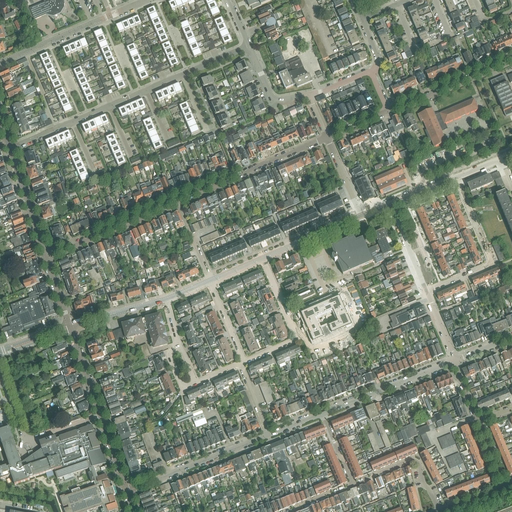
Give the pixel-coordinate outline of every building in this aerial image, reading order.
[(6,0),(5,0),(0,2),(0,3),(3,9),(0,10),(5,21),(16,16),(14,11),(12,12),(6,0)] [(30,9),(34,20),(39,18),(38,14),(44,12),(47,15),(54,16),(61,14),(64,7),(64,0),(63,0),(43,0),(45,3),(30,9)] [(246,0),(247,2),(249,7),(251,6),(252,10),(262,6),(261,5),(272,0),(271,0),(246,0)] [(338,0),(333,2),(331,3),(332,6),(335,5),(336,8),(337,10),(342,7),(341,6),(343,5),(341,0),(338,0)] [(488,8),(495,5),(492,0),(491,0),(486,2),(488,8)] [(174,1),(169,3),(172,10),(178,8),(174,1)] [(455,6),(452,1),(446,4),(448,9),(455,6)] [(218,8),(215,2),(208,5),(210,11),(218,8)] [(423,9),(425,8),(429,7),(428,4),(422,7),(419,8),(417,5),(408,9),(410,15),(417,12),(423,9)] [(455,6),(448,9),(451,15),(457,12),(460,11),(457,5),(457,6),(455,6)] [(495,5),(488,8),(490,14),(497,11),(495,5)] [(262,13),(257,15),(260,20),(272,15),(270,11),(272,10),(270,6),(260,10),(260,11),(261,10),(262,13)] [(149,16),(157,13),(154,7),(147,10),(149,16)] [(337,10),(334,11),(338,18),(347,14),(345,9),(343,9),(342,7),(337,10)] [(220,14),(218,8),(210,11),(213,17),(220,14)] [(457,12),(451,15),(453,21),(460,18),(463,16),(462,12),(461,10),(460,11),(457,12)] [(419,17),(417,12),(410,15),(413,20),(419,17)] [(149,16),(152,22),(159,18),(157,13),(149,16)] [(273,14),(272,15),(260,20),(262,25),(266,23),(267,25),(268,24),(269,25),(276,22),(273,14)] [(338,18),(340,24),(350,20),(347,14),(338,18)] [(142,23),(138,16),(133,18),(136,26),(142,23)] [(419,17),(413,20),(415,26),(422,23),(424,22),(422,19),(420,20),(419,17)] [(127,21),(131,28),(136,26),(133,18),(127,21)] [(152,22),(154,27),(161,24),(159,18),(152,22)] [(215,21),(217,27),(225,24),(222,18),(215,21)] [(462,23),(460,18),(453,21),(455,26),(462,23)] [(377,33),(384,30),(387,29),(385,23),(384,23),(382,19),(376,22),(377,26),(375,27),(377,33)] [(340,24),(342,30),(352,25),(350,20),(340,24)] [(131,28),(127,21),(122,23),(125,31),(131,28)] [(182,24),(180,25),(183,30),(190,27),(188,21),(183,23),(182,23),(182,24)] [(266,35),(276,30),(279,29),(276,22),(269,25),(269,26),(267,26),(268,27),(263,29),(266,35)] [(462,23),(455,26),(458,32),(460,31),(462,34),(463,34),(465,33),(468,32),(469,31),(465,22),(462,23)] [(125,31),(122,23),(116,26),(119,33),(125,31)] [(424,29),(422,23),(415,26),(417,31),(424,29)] [(154,27),(157,33),(164,29),(161,24),(154,27)] [(227,30),(225,24),(217,27),(220,33),(227,30)] [(342,30),(345,35),(355,31),(352,25),(342,30)] [(192,33),(190,27),(183,30),(185,36),(192,33)] [(426,28),(424,29),(417,31),(420,37),(429,33),(426,28)] [(157,33),(159,38),(166,35),(164,29),(157,33)] [(384,30),(377,33),(380,38),(386,36),(389,34),(387,29),(384,30)] [(97,39),(104,36),(101,30),(94,33),(97,39)] [(230,36),(227,30),(220,33),(222,39),(230,36)] [(276,30),(266,35),(268,40),(272,38),(273,39),(274,41),(279,39),(279,37),(281,36),(280,33),(279,33),(277,33),(276,30)] [(357,37),(355,31),(345,35),(347,41),(350,40),(357,37)] [(426,34),(420,37),(422,43),(429,40),(431,39),(430,36),(434,34),(433,34),(435,33),(434,31),(429,33),(426,34)] [(192,33),(185,36),(187,41),(195,38),(192,33)] [(168,40),(166,35),(159,38),(161,43),(168,40)] [(507,35),(502,37),(503,40),(506,47),(508,46),(509,47),(511,46),(511,45),(508,37),(507,35)] [(97,39),(99,44),(106,41),(104,36),(97,39)] [(230,36),(222,39),(225,45),(232,42),(230,36)] [(389,41),(386,36),(380,38),(382,44),(389,41)] [(359,42),(357,37),(350,40),(352,45),(359,42)] [(502,37),(496,39),(497,42),(501,50),(503,49),(504,49),(505,48),(506,48),(506,47),(503,40),(502,37)] [(197,44),(195,38),(187,41),(190,47),(197,44)] [(88,46),(85,39),(80,41),(83,49),(88,46)] [(83,49),(80,41),(74,44),(77,51),(83,49)] [(99,44),(101,50),(109,46),(106,41),(99,44)] [(389,41),(382,44),(385,50),(391,47),(393,46),(392,44),(391,43),(390,44),(389,41)] [(165,51),(172,48),(169,42),(162,45),(165,51)] [(482,42),(479,43),(479,44),(480,46),(481,49),(485,57),(490,54),(490,53),(493,52),(490,45),(489,44),(484,46),(482,42)] [(492,44),(490,45),(493,52),(495,51),(496,52),(498,51),(499,51),(500,51),(500,50),(501,50),(497,42),(492,44)] [(77,51),(74,44),(69,46),(72,53),(77,51)] [(128,47),(127,47),(129,53),(137,50),(134,44),(128,47)] [(200,49),(197,44),(190,47),(192,52),(200,49)] [(313,82),(311,79),(309,74),(307,75),(299,58),(286,63),(277,44),(275,45),(269,47),(269,48),(270,48),(272,54),(272,55),(273,54),(275,59),(274,59),(274,60),(275,59),(278,66),(277,67),(279,66),(281,71),(278,72),(279,75),(280,75),(286,89),(296,85),(297,89),(313,82)] [(474,55),(473,55),(476,61),(477,60),(478,59),(484,57),(480,49),(481,49),(480,46),(479,44),(475,45),(478,50),(475,51),(476,54),(474,55)] [(391,47),(385,50),(387,55),(396,51),(397,51),(395,45),(393,46),(391,47)] [(66,56),(72,53),(69,46),(63,48),(66,56)] [(111,52),(109,46),(101,50),(104,55),(111,52)] [(167,57),(174,54),(172,48),(165,51),(167,57)] [(200,49),(192,52),(195,58),(202,55),(200,49)] [(129,53),(132,58),(139,55),(137,50),(129,53)] [(398,57),(396,51),(387,55),(389,61),(392,60),(393,63),(399,60),(398,57)] [(104,55),(106,61),(113,57),(111,52),(104,55)] [(359,52),(357,53),(358,55),(361,62),(367,60),(366,57),(367,56),(366,52),(364,52),(360,54),(359,52)] [(47,53),(40,56),(43,62),(50,59),(49,57),(47,53)] [(469,53),(464,55),(467,64),(473,62),(469,53)] [(169,62),(177,59),(174,54),(167,57),(169,62)] [(139,55),(132,58),(134,64),(141,61),(139,55)] [(358,55),(352,57),(356,64),(361,62),(358,55)] [(455,56),(452,56),(453,58),(454,60),(457,68),(459,67),(459,68),(464,66),(462,62),(461,61),(460,57),(459,55),(455,57),(455,56)] [(348,56),(346,57),(347,60),(350,67),(356,64),(352,57),(349,59),(348,56)] [(108,66),(116,63),(113,57),(106,61),(108,66)] [(346,57),(340,60),(341,62),(344,69),(350,67),(347,60),(346,57)] [(1,72),(0,72),(0,76),(0,77),(1,77),(2,78),(10,74),(9,72),(12,71),(19,68),(19,66),(23,64),(25,67),(28,66),(30,65),(27,58),(17,63),(18,65),(8,69),(3,71),(1,73),(1,72)] [(453,58),(448,60),(449,62),(452,71),(455,70),(455,69),(456,69),(457,68),(454,60),(453,58)] [(50,59),(43,62),(45,67),(52,64),(51,61),(50,59)] [(177,59),(169,62),(172,68),(179,64),(177,59)] [(340,60),(335,62),(336,64),(339,72),(344,69),(341,62),(340,60)] [(134,64),(137,69),(144,66),(141,61),(134,64)] [(335,62),(329,64),(330,67),(333,74),(339,72),(336,64),(335,62)] [(443,65),(446,73),(447,73),(449,72),(450,72),(452,71),(449,62),(443,65)] [(238,75),(248,71),(247,69),(249,69),(248,68),(246,64),(245,64),(245,63),(240,65),(240,64),(236,65),(237,66),(235,67),(238,75)] [(52,64),(45,67),(47,73),(55,70),(54,68),(52,64)] [(112,74),(119,71),(117,65),(109,68),(112,74)] [(442,65),(437,67),(441,76),(443,75),(444,74),(446,73),(443,65),(442,65)] [(146,72),(144,66),(137,69),(139,75),(146,72)] [(74,71),(76,76),(83,73),(81,67),(74,71)] [(437,67),(432,70),(435,78),(437,77),(438,77),(441,76),(437,67)] [(420,69),(415,71),(415,72),(413,73),(416,79),(418,78),(421,84),(422,84),(425,83),(425,82),(426,82),(422,73),(422,72),(420,69)] [(55,70),(47,73),(50,78),(57,75),(55,72),(55,70)] [(432,70),(426,72),(427,76),(427,77),(428,77),(429,80),(434,79),(433,78),(435,78),(432,70)] [(114,79),(121,76),(119,71),(112,74),(114,79)] [(241,82),(252,78),(250,73),(249,73),(248,71),(238,75),(241,82)] [(83,73),(76,76),(77,78),(79,82),(86,78),(85,75),(86,75),(85,72),(83,73)] [(141,81),(149,77),(146,72),(139,75),(141,81)] [(16,75),(14,76),(12,73),(10,74),(2,78),(1,79),(2,81),(3,81),(4,83),(17,77),(16,75)] [(57,75),(50,78),(52,84),(59,81),(59,78),(57,75)] [(511,113),(511,93),(504,75),(490,81),(506,116),(511,113)] [(116,85),(124,82),(121,76),(114,79),(116,85)] [(205,87),(206,89),(216,85),(212,76),(210,77),(210,76),(206,78),(207,79),(202,81),(203,82),(202,82),(204,88),(205,87)] [(412,88),(409,80),(407,76),(402,79),(403,82),(403,83),(406,90),(407,90),(408,90),(410,90),(410,89),(412,88)] [(20,77),(14,80),(14,81),(6,84),(7,86),(5,87),(5,88),(5,90),(6,90),(7,91),(18,85),(17,83),(18,83),(19,83),(19,82),(20,82),(20,81),(21,81),(21,80),(21,79),(21,78),(20,77)] [(414,77),(409,80),(412,88),(413,88),(414,88),(415,87),(418,85),(414,77)] [(36,81),(35,78),(23,84),(24,86),(25,86),(36,81)] [(86,78),(79,82),(81,87),(88,84),(86,78)] [(253,83),(254,82),(252,78),(241,82),(244,89),(254,85),(253,83)] [(400,79),(395,81),(397,85),(400,93),(403,92),(405,92),(405,91),(406,90),(403,83),(402,83),(400,79)] [(397,85),(394,87),(391,80),(388,81),(384,83),(387,90),(391,88),(392,90),(394,96),(397,94),(398,95),(399,94),(400,93),(397,85)] [(59,81),(52,84),(55,89),(62,86),(60,83),(59,81)] [(124,82),(116,85),(119,90),(126,87),(124,82)] [(81,87),(83,93),(91,89),(88,84),(81,87)] [(173,86),(177,94),(182,92),(181,88),(181,87),(179,84),(173,86)] [(22,85),(21,86),(7,92),(10,98),(22,93),(24,97),(36,91),(34,87),(25,91),(22,85)] [(216,85),(206,89),(207,91),(205,92),(207,96),(219,92),(216,85)] [(247,96),(258,91),(256,87),(255,87),(254,85),(244,89),(247,96)] [(171,97),(177,94),(173,86),(167,89),(171,97)] [(58,97),(65,93),(63,88),(56,91),(58,97)] [(83,93),(86,98),(93,95),(91,89),(83,93)] [(161,91),(165,99),(166,101),(168,100),(167,98),(171,97),(167,89),(161,91)] [(159,102),(165,99),(161,91),(155,94),(159,102)] [(250,103),(260,99),(259,97),(260,96),(258,91),(247,96),(250,103)] [(211,101),(211,103),(222,99),(219,92),(207,96),(210,101),(211,101)] [(371,98),(368,92),(361,95),(362,95),(367,107),(368,108),(372,107),(371,106),(373,105),(372,101),(371,98)] [(58,97),(60,102),(68,99),(65,93),(58,97)] [(34,94),(25,98),(26,102),(30,101),(34,99),(33,97),(35,96),(34,94)] [(96,100),(93,95),(86,98),(88,104),(96,100)] [(361,111),(366,109),(365,108),(367,108),(367,109),(368,108),(367,107),(362,95),(356,98),(361,110),(361,111)] [(355,114),(356,114),(357,113),(359,112),(360,112),(359,111),(361,110),(361,111),(361,110),(356,98),(349,100),(355,113),(355,114)] [(70,104),(69,103),(68,99),(60,102),(62,106),(60,106),(61,108),(63,107),(70,104)] [(137,102),(140,110),(146,107),(144,104),(145,104),(144,103),(142,99),(137,102)] [(222,99),(211,103),(212,105),(211,105),(213,110),(224,106),(222,99)] [(253,110),(264,105),(262,100),(261,101),(260,99),(250,103),(253,110)] [(423,121),(427,130),(425,131),(430,142),(432,141),(434,147),(446,142),(441,131),(447,129),(445,124),(479,109),(474,99),(445,111),(439,113),(440,114),(436,115),(433,110),(432,110),(432,109),(430,109),(420,114),(418,115),(421,122),(423,121)] [(353,114),(354,113),(355,113),(349,100),(343,103),(349,116),(349,115),(350,115),(351,115),(353,114)] [(14,108),(13,110),(13,112),(15,112),(24,109),(23,106),(24,105),(24,106),(27,105),(28,107),(32,106),(31,103),(27,104),(26,102),(13,106),(14,108)] [(131,104),(134,112),(140,110),(137,102),(131,104)] [(180,106),(182,111),(189,108),(187,103),(180,106)] [(348,116),(349,116),(343,103),(337,106),(342,118),(343,118),(343,119),(347,118),(347,116),(348,116)] [(66,114),(73,110),(70,104),(63,107),(66,114)] [(128,115),(134,112),(131,104),(125,107),(128,115)] [(264,105),(253,110),(256,117),(266,113),(265,111),(266,110),(264,105)] [(216,115),(217,117),(227,112),(224,106),(213,110),(215,115),(216,115)] [(342,118),(337,106),(331,108),(336,121),(342,118)] [(17,118),(29,114),(30,114),(31,113),(31,112),(32,112),(31,110),(30,110),(30,107),(24,109),(15,112),(15,114),(15,116),(15,117),(17,118)] [(122,118),(128,115),(125,107),(119,110),(122,118)] [(184,117),(192,114),(189,108),(182,111),(184,117)] [(328,113),(325,114),(329,124),(334,122),(329,109),(327,109),(326,110),(328,113)] [(227,112),(217,117),(218,119),(217,119),(219,124),(230,119),(227,112)] [(17,118),(17,120),(17,121),(17,123),(18,124),(19,124),(27,121),(26,117),(30,116),(30,114),(29,114),(17,118)] [(184,117),(187,123),(195,120),(192,114),(184,117)] [(414,132),(419,130),(412,114),(411,114),(408,115),(408,116),(404,117),(406,120),(404,121),(407,129),(412,127),(414,132)] [(100,118),(103,126),(109,123),(108,119),(107,119),(106,115),(100,118)] [(391,125),(388,126),(391,134),(395,133),(404,129),(402,124),(398,115),(397,116),(396,115),(395,116),(394,117),(392,118),(393,121),(390,122),(391,125)] [(97,128),(103,126),(100,118),(94,120),(97,128)] [(144,125),(145,128),(153,124),(151,118),(134,125),(136,129),(142,126),(144,125)] [(27,121),(19,124),(19,126),(18,127),(19,129),(20,130),(29,126),(28,123),(32,122),(31,119),(27,121)] [(233,127),(233,126),(230,119),(219,124),(221,129),(222,128),(223,131),(233,127)] [(88,123),(91,131),(97,128),(94,120),(88,123)] [(197,126),(195,120),(187,123),(189,129),(197,126)] [(313,130),(312,127),(310,124),(306,125),(305,122),(302,124),(305,130),(306,130),(309,136),(315,134),(313,131),(314,131),(314,130),(313,130)] [(38,127),(40,130),(42,129),(40,123),(29,126),(20,130),(21,131),(20,133),(21,135),(22,135),(31,132),(30,130),(38,127)] [(91,131),(88,123),(82,125),(85,133),(91,131)] [(384,123),(379,125),(382,133),(386,132),(388,138),(391,137),(384,123)] [(145,128),(148,133),(156,130),(153,124),(145,128)] [(299,125),(297,126),(297,127),(302,139),(307,137),(304,131),(305,130),(302,124),(299,125)] [(382,133),(379,125),(377,126),(376,126),(375,126),(374,127),(374,128),(378,137),(378,138),(381,136),(383,141),(385,140),(382,133)] [(200,131),(197,126),(189,129),(192,135),(196,133),(200,131)] [(289,129),(290,131),(294,139),(295,139),(296,139),(297,138),(299,137),(295,127),(289,129)] [(376,142),(375,138),(378,137),(374,128),(369,130),(369,131),(371,134),(372,137),(371,138),(374,143),(376,142)] [(158,136),(156,130),(148,133),(150,139),(158,136)] [(66,142),(72,139),(71,135),(69,131),(63,134),(66,142)] [(292,140),(294,139),(290,131),(285,134),(288,142),(289,141),(290,141),(291,141),(292,140)] [(364,144),(365,146),(372,143),(369,135),(368,131),(367,131),(365,132),(363,133),(361,133),(361,134),(360,134),(364,144)] [(278,133),(273,135),(274,138),(277,146),(279,146),(281,145),(283,144),(280,136),(278,133)] [(63,134),(57,136),(61,144),(66,142),(63,134)] [(109,143),(116,140),(114,134),(106,138),(109,143)] [(285,134),(280,136),(283,144),(284,143),(284,144),(286,143),(286,142),(288,142),(285,134)] [(356,141),(357,140),(358,145),(362,143),(365,151),(367,151),(365,146),(364,144),(360,134),(358,135),(356,136),(354,137),(356,141)] [(60,144),(57,136),(51,139),(55,147),(60,144)] [(150,139),(153,145),(161,141),(158,136),(150,139)] [(231,139),(230,136),(223,139),(225,145),(228,143),(227,141),(231,139)] [(269,137),(267,138),(268,141),(272,149),(273,148),(274,148),(276,148),(276,147),(277,146),(274,138),(270,140),(269,137)] [(353,147),(358,145),(357,140),(356,141),(354,137),(353,137),(352,138),(351,138),(349,139),(353,147)] [(51,139),(45,141),(49,149),(55,147),(51,139)] [(268,141),(265,142),(264,139),(261,140),(262,141),(266,151),(268,150),(269,150),(271,150),(271,149),(268,141)] [(109,143),(106,145),(107,147),(110,146),(111,149),(119,146),(116,140),(109,143)] [(163,147),(161,141),(153,145),(155,151),(159,149),(160,149),(163,147)] [(259,145),(255,146),(258,154),(260,153),(261,153),(263,152),(264,153),(265,152),(266,151),(262,141),(258,142),(259,145)] [(348,142),(345,144),(343,141),(338,144),(342,153),(346,151),(347,152),(348,152),(350,151),(350,150),(351,149),(350,148),(348,142)] [(249,149),(246,151),(249,157),(250,159),(255,157),(253,152),(256,150),(256,148),(253,143),(247,146),(249,149)] [(113,155),(121,151),(119,146),(111,149),(113,155)] [(162,155),(160,156),(162,160),(170,157),(180,153),(178,149),(178,148),(170,151),(169,152),(168,152),(163,154),(162,155)] [(243,148),(237,151),(237,153),(239,156),(241,162),(247,159),(247,158),(245,153),(244,152),(244,151),(243,150),(243,148)] [(232,150),(233,152),(231,153),(232,156),(235,163),(235,164),(238,162),(240,161),(235,149),(232,150)] [(72,160),(80,156),(77,150),(70,154),(72,160)] [(25,154),(25,155),(25,157),(26,157),(28,164),(29,164),(30,167),(41,163),(38,156),(36,157),(34,151),(25,154)] [(121,151),(113,155),(116,160),(124,157),(121,151)] [(318,162),(320,161),(321,163),(323,162),(324,163),(327,162),(328,164),(331,163),(328,157),(325,158),(324,159),(320,151),(314,154),(315,157),(313,158),(316,165),(318,164),(318,162)] [(218,154),(215,155),(216,156),(216,157),(221,169),(226,167),(222,159),(225,158),(222,152),(218,154)] [(312,166),(316,165),(313,158),(310,159),(309,157),(309,156),(308,155),(305,156),(305,157),(302,158),(306,168),(309,167),(308,165),(311,164),(312,166)] [(75,165),(82,162),(80,156),(72,160),(75,165)] [(216,156),(211,158),(212,160),(214,165),(216,171),(221,169),(216,157),(216,156)] [(124,157),(116,160),(118,166),(122,165),(123,165),(123,164),(126,163),(124,157)] [(210,162),(208,163),(208,165),(211,173),(216,171),(214,165),(212,160),(211,158),(211,157),(208,158),(209,161),(210,162)] [(302,168),(304,172),(306,171),(301,158),(300,158),(300,159),(299,159),(298,159),(296,160),(296,161),(295,161),(298,169),(302,168)] [(206,175),(201,163),(200,160),(196,162),(201,176),(206,175)] [(201,176),(196,162),(195,161),(191,163),(197,178),(198,179),(200,178),(200,177),(201,176)] [(210,173),(206,163),(205,161),(201,163),(206,175),(210,173)] [(293,173),(295,176),(296,177),(298,176),(295,171),(298,169),(295,161),(294,161),(292,162),(292,163),(290,163),(289,163),(293,172),(293,173)] [(77,171),(85,167),(82,162),(75,165),(77,171)] [(191,168),(188,169),(192,180),(197,178),(191,163),(189,164),(190,166),(191,166),(191,168)] [(288,174),(293,172),(289,163),(289,164),(287,164),(285,165),(285,166),(284,166),(288,174)] [(28,175),(42,170),(41,168),(38,169),(37,166),(26,169),(27,170),(26,170),(27,172),(28,175)] [(278,168),(282,177),(284,183),(287,181),(284,175),(288,174),(284,166),(283,166),(282,166),(280,167),(280,168),(279,168),(278,168)] [(80,177),(87,173),(85,167),(77,171),(80,177)] [(361,167),(351,171),(355,179),(365,175),(361,167)] [(382,194),(392,190),(407,183),(405,177),(404,177),(403,174),(400,168),(375,179),(378,185),(379,188),(382,194)] [(276,186),(279,184),(282,183),(276,169),(270,172),(276,186)] [(42,170),(28,175),(29,177),(29,178),(29,179),(30,180),(38,177),(38,178),(42,177),(41,173),(42,172),(42,170)] [(180,173),(177,174),(182,188),(184,187),(187,186),(187,184),(191,182),(188,174),(184,176),(183,174),(182,172),(180,173)] [(273,187),(271,182),(273,182),(269,172),(265,174),(271,188),(273,187)] [(494,181),(495,180),(501,177),(499,172),(491,175),(494,181)] [(87,173),(80,177),(82,182),(86,180),(86,181),(87,180),(86,180),(90,179),(87,173)] [(161,180),(165,191),(166,191),(166,192),(169,191),(168,190),(171,189),(170,187),(165,173),(162,174),(164,179),(161,180)] [(173,180),(169,182),(171,189),(176,187),(177,190),(180,188),(181,188),(182,188),(177,174),(172,176),(173,180)] [(261,176),(267,190),(271,188),(265,174),(261,176)] [(0,184),(10,181),(9,179),(9,178),(8,176),(8,175),(0,178),(0,184)] [(493,183),(490,176),(490,175),(473,182),(476,190),(493,183)] [(158,176),(154,178),(154,181),(160,194),(164,192),(160,181),(159,178),(158,176)] [(262,192),(263,191),(267,190),(261,176),(256,177),(262,192)] [(33,184),(32,185),(33,189),(47,183),(45,177),(33,182),(33,184)] [(255,192),(260,190),(261,193),(263,193),(263,191),(262,192),(256,177),(252,179),(253,181),(251,182),(250,182),(255,192)] [(355,182),(355,183),(356,183),(357,185),(357,186),(358,189),(368,185),(365,178),(355,182)] [(250,182),(251,182),(250,180),(245,182),(249,193),(252,192),(254,196),(257,195),(255,192),(250,182)] [(10,181),(0,184),(0,190),(2,190),(11,187),(11,186),(12,185),(11,183),(10,183),(10,181)] [(153,186),(151,187),(155,196),(160,194),(154,181),(152,182),(153,186)] [(150,182),(145,184),(146,186),(150,198),(155,196),(151,187),(150,182)] [(468,185),(471,192),(473,197),(474,196),(478,195),(476,190),(473,182),(468,185)] [(47,183),(33,189),(35,194),(48,189),(49,189),(48,185),(47,183)] [(241,199),(242,199),(246,197),(243,191),(246,190),(244,183),(240,184),(240,185),(239,186),(239,185),(238,185),(239,186),(237,187),(241,199)] [(139,192),(132,195),(133,196),(136,204),(145,200),(142,191),(141,188),(141,186),(140,186),(139,184),(137,185),(139,192)] [(145,184),(140,186),(141,186),(141,188),(142,191),(146,199),(150,198),(146,186),(145,184)] [(360,193),(361,196),(371,192),(368,185),(358,189),(358,190),(359,189),(360,192),(360,193)] [(344,186),(337,189),(345,208),(352,205),(344,186)] [(12,187),(0,191),(0,199),(2,199),(15,194),(12,187)] [(237,202),(242,200),(242,199),(241,199),(237,187),(236,187),(234,188),(233,187),(232,188),(232,189),(235,196),(237,202)] [(48,189),(35,194),(37,200),(51,194),(49,189),(48,189)] [(229,201),(231,200),(231,198),(234,197),(231,189),(230,189),(229,189),(228,189),(228,190),(225,191),(229,199),(228,200),(229,201)] [(496,195),(500,204),(503,211),(511,207),(509,201),(510,200),(511,200),(510,196),(510,197),(508,197),(505,191),(496,195)] [(117,192),(114,193),(117,201),(119,200),(120,201),(124,212),(129,210),(124,197),(123,195),(119,196),(117,192)] [(219,194),(222,202),(223,204),(226,203),(228,209),(231,208),(229,204),(228,202),(224,192),(222,193),(221,193),(219,193),(219,194)] [(374,199),(371,192),(361,196),(362,196),(363,199),(362,199),(364,203),(374,199)] [(51,194),(37,200),(39,206),(52,201),(53,200),(51,194)] [(0,200),(0,203),(1,203),(3,206),(4,206),(17,201),(15,195),(0,200)] [(128,195),(124,197),(129,210),(133,208),(129,198),(128,196),(128,195)] [(211,197),(216,209),(216,208),(219,206),(222,211),(224,210),(221,203),(220,202),(217,195),(214,196),(214,195),(212,196),(212,197),(211,197)] [(339,208),(343,206),(339,196),(332,199),(336,210),(336,209),(339,208)] [(446,203),(444,204),(444,205),(445,205),(445,206),(447,205),(449,204),(456,201),(454,196),(447,198),(448,201),(446,202),(446,203)] [(213,210),(216,209),(211,197),(211,198),(210,197),(208,198),(208,199),(206,200),(209,207),(209,208),(211,213),(214,212),(213,210)] [(293,197),(291,198),(292,200),(293,203),(294,205),(300,202),(298,197),(294,198),(293,197)] [(108,198),(106,199),(109,207),(107,208),(107,209),(108,211),(111,218),(111,219),(112,219),(115,218),(114,217),(115,217),(114,217),(116,216),(109,201),(109,200),(108,198)] [(112,199),(109,201),(116,216),(118,216),(121,215),(121,214),(118,206),(115,208),(115,207),(114,205),(112,199)] [(330,212),(329,212),(332,210),(333,211),(336,210),(332,199),(325,202),(329,212),(330,212)] [(205,212),(206,212),(209,210),(205,200),(204,200),(202,201),(199,203),(203,210),(205,212)] [(44,208),(42,209),(44,215),(42,215),(43,216),(42,217),(43,219),(44,219),(44,220),(54,216),(51,210),(52,210),(51,206),(54,205),(55,204),(54,201),(49,203),(43,205),(44,208)] [(451,206),(448,207),(449,210),(452,209),(458,206),(456,201),(449,204),(451,206)] [(10,205),(7,206),(10,215),(20,210),(17,202),(10,205)] [(325,202),(318,205),(322,216),(323,215),(326,213),(326,214),(329,212),(325,202)] [(195,205),(198,212),(201,211),(202,214),(204,213),(203,210),(199,203),(198,203),(197,203),(195,204),(195,205)] [(191,215),(193,214),(196,213),(199,220),(201,219),(198,212),(195,205),(193,205),(192,205),(191,206),(190,207),(191,209),(189,210),(188,211),(188,212),(189,213),(189,214),(190,214),(190,215),(191,215)] [(451,213),(448,214),(449,216),(449,215),(450,217),(452,216),(452,215),(454,214),(460,212),(459,209),(460,209),(459,206),(458,207),(458,206),(452,209),(453,211),(451,212),(451,213)] [(105,207),(96,211),(96,212),(101,223),(110,219),(107,211),(105,207)] [(423,208),(417,211),(419,216),(425,214),(428,213),(430,212),(429,211),(430,211),(429,210),(427,211),(426,207),(423,208)] [(503,211),(506,220),(509,226),(511,225),(511,208),(511,207),(503,211)] [(311,212),(314,220),(319,218),(316,210),(311,212)] [(8,221),(6,222),(6,223),(23,217),(22,215),(22,214),(22,212),(21,212),(21,211),(9,216),(10,219),(8,220),(8,221)] [(185,226),(179,211),(174,213),(171,215),(174,222),(177,229),(185,226)] [(89,216),(87,216),(89,219),(92,227),(93,227),(94,226),(97,225),(96,225),(91,213),(91,212),(88,213),(89,216)] [(93,212),(91,213),(96,225),(97,225),(98,225),(99,225),(100,224),(101,223),(96,212),(94,213),(93,212)] [(306,214),(309,222),(314,220),(311,212),(306,214)] [(454,214),(452,215),(454,220),(456,219),(462,217),(460,212),(454,214)] [(171,215),(170,214),(166,216),(172,231),(174,230),(171,223),(174,222),(171,215)] [(301,216),(304,224),(309,222),(306,214),(301,216)] [(165,232),(166,231),(167,231),(166,228),(169,226),(165,216),(159,219),(165,232)] [(299,226),(304,224),(301,216),(296,218),(299,226)] [(6,223),(4,224),(5,226),(14,223),(15,226),(25,222),(25,221),(24,219),(23,217),(6,223)] [(84,217),(82,218),(87,229),(89,229),(88,228),(91,227),(88,220),(87,217),(84,218),(84,217)] [(455,224),(452,225),(453,226),(454,226),(454,227),(456,226),(458,225),(465,222),(462,217),(456,219),(454,220),(455,224)] [(291,220),(294,229),(299,226),(296,218),(291,220)] [(71,222),(68,223),(70,227),(74,235),(76,234),(77,234),(78,233),(73,220),(72,220),(70,221),(71,222)] [(75,220),(73,220),(78,233),(80,233),(80,232),(82,231),(79,223),(77,224),(75,220)] [(155,233),(157,237),(164,233),(158,220),(156,221),(151,222),(156,232),(155,233)] [(286,223),(289,231),(294,229),(291,220),(286,223)] [(458,225),(456,226),(458,231),(461,230),(467,227),(465,222),(458,225)] [(284,233),(289,231),(286,223),(281,225),(284,233)] [(27,228),(25,224),(14,228),(15,231),(9,233),(10,235),(27,228)] [(144,226),(148,236),(153,234),(149,224),(144,226)] [(55,228),(51,229),(54,238),(57,237),(58,240),(63,238),(62,235),(63,235),(60,229),(60,226),(55,228)] [(147,237),(143,227),(142,226),(140,227),(140,228),(138,229),(142,239),(144,244),(146,247),(148,246),(145,238),(147,237)] [(277,226),(272,228),(276,237),(281,234),(277,226)] [(27,228),(10,235),(12,239),(15,238),(17,237),(21,236),(28,233),(27,228)] [(271,239),(276,237),(272,228),(267,231),(271,239)] [(380,230),(375,232),(377,236),(375,237),(378,243),(379,242),(384,240),(386,239),(388,238),(386,233),(384,228),(380,230)] [(432,229),(425,232),(428,237),(434,235),(436,234),(437,234),(439,233),(438,232),(439,232),(438,231),(436,232),(435,228),(432,229)] [(141,239),(137,229),(134,230),(133,230),(133,231),(132,231),(136,240),(138,239),(141,245),(144,244),(142,239),(141,239)] [(462,233),(460,234),(461,237),(463,236),(464,238),(470,236),(471,235),(471,234),(471,232),(470,232),(469,232),(468,230),(462,233)] [(262,233),(266,241),(271,239),(267,231),(262,233)] [(133,247),(131,248),(130,248),(135,259),(136,262),(144,259),(131,232),(122,236),(126,246),(130,245),(129,243),(131,243),(133,247)] [(12,239),(10,240),(12,244),(13,243),(15,248),(24,245),(31,242),(28,233),(21,236),(17,237),(15,238),(12,239)] [(261,243),(266,241),(262,233),(257,235),(261,243)] [(434,235),(428,237),(430,243),(436,240),(439,239),(437,234),(436,234),(434,235)] [(257,235),(252,237),(256,245),(261,243),(257,235)] [(121,236),(117,238),(124,254),(126,253),(123,246),(125,245),(121,236)] [(353,236),(331,246),(332,248),(334,254),(332,255),(333,257),(334,259),(335,262),(337,261),(338,263),(339,266),(343,275),(348,273),(350,272),(359,268),(360,267),(361,267),(373,262),(373,261),(370,254),(368,249),(367,248),(367,247),(363,238),(356,240),(353,236)] [(251,247),(256,245),(252,237),(247,239),(251,247)] [(124,254),(117,238),(113,240),(117,249),(118,248),(122,257),(125,256),(124,254)] [(374,247),(368,249),(370,254),(373,261),(375,260),(378,259),(377,257),(375,252),(377,251),(381,250),(383,255),(391,252),(386,239),(384,240),(379,242),(378,243),(379,245),(377,245),(375,246),(374,247)] [(107,241),(114,257),(116,256),(113,249),(115,248),(112,240),(107,241)] [(114,257),(107,241),(106,242),(105,242),(104,242),(103,243),(107,252),(109,251),(113,260),(115,259),(114,257)] [(239,243),(242,251),(248,249),(244,241),(239,243)] [(466,244),(464,245),(466,249),(466,250),(468,249),(475,246),(475,245),(474,243),(473,243),(473,241),(466,244)] [(159,245),(161,250),(168,248),(165,242),(159,245)] [(438,243),(431,246),(432,248),(432,249),(432,251),(433,250),(433,251),(440,248),(442,247),(441,245),(442,245),(440,242),(438,243)] [(18,249),(14,250),(15,253),(19,252),(20,252),(33,247),(32,244),(32,243),(21,247),(19,248),(19,249),(18,250),(18,249)] [(97,246),(100,253),(103,252),(107,260),(109,259),(102,243),(97,246)] [(242,251),(239,243),(234,245),(237,253),(242,251)] [(229,247),(232,255),(237,253),(234,245),(229,247)] [(99,258),(98,259),(101,266),(104,264),(96,246),(91,248),(96,259),(99,258)] [(433,253),(433,254),(434,256),(435,256),(436,256),(442,254),(445,253),(443,249),(446,248),(445,247),(444,246),(442,247),(440,248),(433,251),(434,253),(433,253)] [(20,252),(21,256),(35,251),(33,247),(20,252)] [(227,258),(232,255),(229,247),(224,249),(227,258)] [(85,251),(89,260),(91,263),(95,261),(90,249),(85,251)] [(223,260),(227,258),(224,249),(219,251),(223,260)] [(21,258),(17,260),(18,262),(19,262),(36,256),(35,251),(22,256),(22,258),(21,259),(21,258)] [(85,261),(87,260),(89,260),(85,251),(81,253),(85,262),(85,261)] [(223,260),(219,251),(214,254),(218,262),(223,260)] [(471,254),(468,255),(470,260),(471,260),(473,259),(479,257),(480,256),(480,254),(479,254),(478,254),(477,251),(471,254)] [(189,252),(182,255),(184,261),(192,258),(189,252)] [(85,261),(85,262),(81,253),(77,255),(79,259),(80,261),(82,266),(83,266),(83,265),(84,265),(86,264),(85,261)] [(218,262),(214,254),(209,256),(212,264),(218,262)] [(68,258),(59,262),(61,266),(74,261),(79,259),(78,257),(77,255),(72,257),(73,259),(69,261),(68,258)] [(286,260),(290,270),(293,269),(294,267),(301,264),(297,255),(286,260)] [(378,259),(375,260),(376,264),(384,260),(382,255),(377,257),(378,259)] [(444,259),(438,261),(440,267),(446,264),(445,261),(448,260),(450,259),(450,257),(449,258),(448,256),(446,257),(446,258),(444,259)] [(74,261),(61,266),(63,271),(72,267),(70,264),(74,263),(77,263),(80,261),(79,259),(74,261)] [(395,269),(394,265),(400,262),(399,259),(381,266),(384,273),(388,272),(395,269)] [(26,289),(38,285),(40,284),(38,279),(44,277),(42,273),(40,268),(40,265),(39,266),(38,261),(38,260),(27,264),(25,265),(25,266),(24,266),(26,270),(28,273),(27,273),(28,277),(29,276),(30,280),(24,282),(26,289)] [(287,271),(290,270),(286,260),(275,265),(279,274),(286,271),(287,271)] [(194,268),(189,271),(188,271),(191,277),(199,274),(196,267),(198,266),(197,263),(193,265),(194,268)] [(440,269),(440,270),(441,272),(442,272),(449,269),(451,268),(449,263),(446,264),(440,267),(441,269),(440,269)] [(191,277),(188,271),(189,271),(186,266),(184,267),(186,269),(182,271),(185,279),(191,277)] [(449,269),(442,272),(444,277),(451,275),(449,271),(452,270),(454,269),(454,268),(453,268),(453,267),(451,268),(449,269)] [(499,278),(500,280),(503,279),(502,277),(501,274),(498,268),(493,270),(496,279),(499,278)] [(75,269),(64,273),(64,274),(66,279),(75,276),(76,276),(75,274),(76,274),(77,273),(76,270),(75,269)] [(395,269),(388,272),(384,273),(387,280),(391,279),(405,273),(403,270),(397,272),(395,269)] [(492,281),(496,279),(493,270),(487,273),(491,281),(492,281)] [(182,271),(176,273),(180,282),(185,279),(182,271)] [(259,286),(260,288),(264,287),(262,284),(261,284),(260,281),(264,279),(264,277),(263,277),(260,271),(254,273),(257,280),(259,286)] [(171,273),(165,276),(164,276),(169,286),(175,284),(173,279),(174,278),(171,273)] [(251,282),(257,280),(254,273),(248,276),(251,282)] [(405,273),(391,279),(393,283),(389,285),(387,280),(383,282),(386,289),(394,286),(401,283),(399,279),(406,276),(405,273)] [(487,273),(482,275),(485,281),(488,280),(488,282),(489,282),(491,285),(491,284),(493,283),(492,281),(491,281),(487,273)] [(157,280),(160,287),(162,286),(164,289),(169,286),(164,276),(165,276),(164,274),(161,275),(163,278),(159,279),(157,280)] [(482,275),(477,277),(481,286),(481,285),(486,283),(485,281),(482,275)] [(78,281),(77,280),(77,279),(76,279),(75,276),(66,279),(65,280),(66,282),(67,282),(68,285),(78,281)] [(245,285),(251,282),(248,276),(242,279),(245,285)] [(284,285),(284,287),(286,292),(296,287),(294,283),(298,281),(296,276),(286,280),(288,283),(284,285)] [(480,283),(477,277),(472,279),(475,286),(478,284),(479,286),(481,290),(483,289),(481,285),(481,286),(480,283)] [(150,285),(152,292),(157,290),(157,291),(158,291),(157,288),(160,287),(157,280),(156,280),(156,282),(150,284),(150,285)] [(234,282),(237,288),(243,286),(240,280),(234,282)] [(70,291),(79,288),(77,284),(78,283),(78,281),(68,285),(68,287),(68,288),(69,290),(70,291)] [(237,288),(234,282),(228,285),(231,291),(232,293),(238,291),(237,288)] [(37,286),(34,287),(36,294),(40,293),(40,295),(49,292),(46,283),(37,286)] [(397,292),(410,287),(409,283),(403,286),(401,283),(394,286),(397,292)] [(457,285),(460,292),(461,294),(467,291),(466,289),(463,283),(457,285)] [(138,287),(137,285),(137,287),(133,288),(133,290),(135,296),(140,295),(141,295),(138,287)] [(232,293),(231,291),(228,285),(223,287),(226,296),(232,293)] [(452,288),(456,296),(457,296),(461,294),(460,292),(457,285),(452,288)] [(70,291),(71,295),(72,296),(83,293),(82,288),(80,289),(80,287),(79,288),(70,291)] [(394,299),(395,299),(396,298),(397,301),(407,296),(405,293),(412,290),(410,287),(397,292),(397,293),(393,295),(393,296),(392,297),(393,299),(394,299)] [(116,292),(115,288),(113,289),(114,292),(113,293),(114,295),(111,296),(110,295),(107,295),(109,301),(112,300),(112,303),(113,303),(113,302),(118,301),(116,292)] [(116,292),(118,301),(124,300),(124,297),(126,296),(124,291),(126,290),(126,288),(122,289),(123,291),(122,293),(121,291),(116,292)] [(292,299),(294,303),(297,302),(312,296),(315,294),(313,290),(310,291),(309,288),(294,295),(295,298),(292,299)] [(452,288),(447,290),(450,296),(453,295),(454,297),(456,296),(452,288)] [(260,292),(262,298),(270,294),(268,289),(260,292)] [(442,292),(444,298),(445,298),(446,300),(451,298),(450,296),(447,290),(442,292)] [(201,296),(204,303),(209,300),(207,294),(201,296)] [(262,298),(265,303),(273,300),(270,294),(262,298)] [(50,296),(41,299),(39,295),(11,305),(15,316),(8,319),(11,326),(3,329),(5,333),(8,332),(10,338),(40,326),(38,321),(56,314),(55,309),(50,296)] [(82,302),(74,304),(76,311),(77,311),(78,312),(80,311),(80,310),(84,309),(84,306),(89,305),(93,304),(91,296),(87,298),(87,299),(82,300),(82,302)] [(204,303),(201,296),(196,299),(198,305),(204,303)] [(324,339),(343,331),(342,329),(352,325),(340,296),(301,313),(303,317),(306,326),(307,326),(310,333),(310,334),(313,342),(323,338),(324,339)] [(397,304),(400,303),(401,302),(403,306),(416,300),(415,297),(408,300),(407,296),(397,301),(395,301),(397,304)] [(241,298),(232,301),(233,304),(231,305),(233,311),(241,307),(244,306),(241,298)] [(198,305),(196,299),(190,301),(192,308),(195,307),(196,309),(199,307),(198,305)] [(267,309),(275,305),(273,300),(265,303),(266,306),(263,307),(265,310),(267,309)] [(182,305),(185,311),(188,309),(189,312),(191,311),(190,308),(191,308),(188,302),(182,305)] [(185,311),(182,305),(177,307),(180,315),(186,313),(185,311)] [(267,315),(269,314),(277,311),(275,305),(267,309),(268,312),(266,313),(267,315)] [(424,306),(416,309),(414,310),(413,308),(410,309),(410,308),(390,317),(393,323),(390,324),(393,329),(417,318),(418,319),(427,315),(427,313),(426,312),(426,311),(425,309),(425,310),(425,309),(424,307),(424,306)] [(235,316),(243,312),(245,312),(244,309),(242,310),(241,307),(233,311),(235,316)] [(482,320),(490,317),(488,310),(479,313),(482,320)] [(449,311),(441,314),(445,323),(452,320),(449,311)] [(208,321),(217,317),(214,312),(206,316),(208,321)] [(243,312),(235,316),(238,321),(246,318),(243,312)] [(505,318),(504,315),(502,312),(501,312),(503,317),(502,318),(503,321),(501,322),(504,330),(505,330),(505,331),(508,330),(508,329),(509,328),(505,318)] [(164,325),(163,322),(162,321),(160,315),(147,318),(147,319),(141,320),(135,322),(133,321),(130,322),(130,323),(123,325),(125,330),(124,331),(125,332),(125,333),(127,340),(135,337),(135,336),(144,333),(144,332),(150,330),(152,339),(151,340),(153,348),(160,346),(161,346),(162,346),(163,345),(168,344),(166,338),(167,336),(166,334),(165,333),(163,326),(164,325)] [(272,321),(274,324),(282,320),(279,315),(270,319),(271,322),(272,321)] [(429,316),(424,318),(427,327),(429,326),(428,323),(432,322),(429,316)] [(211,326),(219,323),(217,317),(208,321),(211,326)] [(495,320),(494,317),(490,319),(492,326),(495,334),(496,334),(498,333),(498,332),(500,332),(496,324),(495,320)] [(246,318),(238,321),(240,327),(250,323),(249,320),(247,321),(246,318)] [(500,332),(501,333),(503,332),(503,331),(504,330),(501,322),(500,318),(495,320),(496,324),(500,332)] [(276,329),(284,326),(282,320),(274,324),(276,329)] [(478,327),(481,335),(485,334),(486,337),(495,334),(489,320),(489,321),(481,324),(482,325),(478,327)] [(185,328),(187,334),(193,332),(191,326),(190,323),(186,325),(187,327),(185,328)] [(213,332),(221,328),(219,323),(211,326),(213,332)] [(481,339),(478,331),(477,327),(475,323),(470,325),(472,329),(472,330),(476,341),(478,340),(479,341),(480,340),(481,339)] [(277,335),(278,335),(286,331),(284,326),(276,329),(274,330),(277,335)] [(242,331),(244,337),(252,333),(251,330),(253,329),(252,327),(250,328),(250,327),(242,331)] [(221,328),(213,332),(216,337),(224,334),(221,328)] [(463,333),(467,345),(468,345),(470,344),(470,343),(472,343),(467,332),(466,328),(461,330),(463,333)] [(121,329),(115,332),(115,333),(117,339),(117,340),(118,340),(119,340),(125,338),(121,329)] [(466,345),(467,345),(463,333),(461,330),(457,332),(459,338),(463,347),(466,346),(466,345)] [(472,330),(467,332),(472,343),(473,343),(474,343),(475,342),(476,341),(472,330)] [(285,339),(284,338),(289,337),(286,331),(278,335),(281,341),(285,339)] [(195,338),(193,332),(187,334),(189,340),(195,338)] [(463,347),(459,338),(457,332),(455,332),(456,335),(453,336),(456,343),(455,344),(457,348),(458,348),(459,349),(461,348),(461,347),(463,347)] [(252,333),(244,337),(247,342),(255,339),(252,333)] [(189,346),(191,346),(193,346),(194,349),(200,346),(198,340),(205,338),(204,335),(200,336),(197,337),(195,338),(189,340),(190,343),(189,344),(189,346)] [(66,343),(65,338),(55,342),(56,345),(46,348),(47,350),(66,343)] [(220,347),(228,344),(226,338),(217,342),(220,347)] [(255,339),(247,342),(249,347),(257,344),(256,341),(258,340),(257,338),(255,339)] [(99,346),(97,340),(95,341),(95,339),(89,341),(90,343),(87,344),(88,344),(87,345),(88,347),(89,349),(99,346)] [(443,354),(439,344),(437,339),(432,341),(438,356),(443,354)] [(438,356),(432,341),(430,342),(432,346),(432,347),(429,348),(433,358),(438,356)] [(68,348),(66,343),(47,350),(47,351),(44,352),(45,354),(53,351),(54,354),(68,348)] [(416,345),(422,362),(427,361),(423,351),(420,345),(420,344),(420,343),(416,345)] [(420,344),(423,351),(427,361),(428,360),(429,361),(431,360),(431,359),(432,359),(427,348),(425,349),(424,348),(425,348),(423,343),(420,344)] [(222,353),(230,349),(228,344),(220,347),(218,348),(219,350),(221,349),(222,353)] [(259,349),(257,344),(249,347),(251,353),(259,349)] [(292,348),(295,355),(301,352),(298,345),(292,348)] [(413,351),(419,364),(422,362),(416,345),(413,346),(415,350),(413,351)] [(90,351),(92,356),(91,357),(92,360),(93,360),(93,361),(95,360),(95,362),(98,361),(98,359),(104,357),(102,352),(105,352),(103,346),(90,351)] [(411,367),(415,365),(410,352),(408,347),(406,348),(408,353),(406,354),(407,357),(411,367)] [(408,347),(410,352),(415,365),(419,364),(413,351),(412,351),(410,347),(408,347)] [(295,355),(292,348),(287,350),(290,357),(291,359),(296,357),(295,355)] [(56,354),(57,356),(60,355),(61,359),(62,359),(71,355),(69,349),(56,354)] [(195,358),(202,355),(204,354),(202,349),(200,350),(193,353),(195,358)] [(222,353),(221,353),(222,356),(223,355),(224,358),(232,354),(230,349),(222,353)] [(281,353),(284,360),(290,357),(287,350),(281,353)] [(406,358),(403,359),(402,356),(400,352),(398,353),(400,357),(404,369),(409,367),(407,362),(406,358)] [(500,357),(502,362),(503,362),(503,364),(502,364),(504,368),(507,367),(506,364),(510,362),(506,352),(501,354),(502,356),(500,357)] [(275,355),(279,365),(285,362),(284,360),(281,353),(275,355)] [(400,357),(398,353),(395,354),(397,359),(398,359),(399,362),(397,363),(400,371),(404,369),(400,357)] [(224,358),(227,363),(235,360),(232,354),(224,358)] [(61,359),(60,360),(63,368),(66,367),(74,364),(74,363),(74,364),(73,361),(72,359),(71,356),(71,355),(62,359),(61,359)] [(493,357),(496,365),(499,364),(501,370),(503,369),(501,362),(498,355),(495,356),(493,357)] [(155,367),(157,366),(163,363),(161,358),(155,360),(154,357),(150,359),(149,359),(150,362),(152,361),(155,367)] [(271,357),(266,359),(269,366),(274,364),(271,357)] [(392,362),(390,363),(391,364),(392,366),(395,373),(396,374),(398,373),(398,372),(399,372),(395,362),(395,360),(393,357),(392,358),(391,358),(392,360),(392,362)] [(497,372),(499,372),(496,365),(493,357),(490,358),(488,359),(492,371),(496,370),(497,372)] [(394,374),(395,374),(395,373),(392,366),(391,364),(388,365),(385,358),(384,359),(390,375),(392,375),(393,375),(394,374)] [(213,363),(215,362),(214,359),(205,363),(204,360),(198,363),(198,364),(197,364),(198,367),(199,366),(200,368),(207,366),(209,365),(213,363)] [(263,369),(269,366),(266,359),(260,362),(263,369)] [(390,375),(384,359),(383,359),(384,359),(381,360),(383,363),(384,366),(381,367),(382,368),(386,377),(387,378),(388,377),(389,376),(390,375)] [(491,374),(493,373),(492,371),(488,359),(486,360),(485,360),(484,361),(483,361),(483,362),(486,369),(489,368),(491,374)] [(95,368),(95,370),(96,370),(97,371),(98,371),(98,373),(104,371),(105,373),(109,371),(113,370),(112,365),(111,366),(109,360),(104,362),(105,363),(95,367),(96,368),(95,368)] [(260,362),(254,364),(257,371),(263,369),(260,362)] [(486,369),(483,362),(478,364),(481,372),(484,371),(486,377),(488,376),(486,370),(486,369)] [(155,367),(156,369),(156,370),(156,372),(157,373),(158,375),(162,373),(161,371),(166,369),(163,363),(157,366),(155,367)] [(257,371),(254,364),(248,367),(249,370),(247,371),(249,375),(257,371)] [(472,366),(475,374),(478,373),(481,381),(483,380),(477,364),(475,365),(473,365),(472,366)] [(63,375),(56,378),(57,378),(52,380),(53,384),(55,383),(75,374),(77,374),(76,370),(74,365),(63,370),(62,371),(63,375)] [(209,365),(207,366),(200,368),(200,369),(199,370),(200,372),(201,372),(202,374),(205,372),(206,374),(210,373),(209,372),(212,371),(209,365)] [(351,369),(351,371),(358,388),(361,387),(359,383),(360,382),(357,375),(355,376),(354,374),(355,374),(353,368),(351,369)] [(378,377),(379,380),(386,377),(382,368),(372,372),(375,379),(378,377)] [(360,371),(359,369),(357,370),(359,375),(357,375),(360,382),(359,383),(361,387),(365,385),(360,371)] [(364,370),(360,371),(365,385),(375,381),(371,373),(367,375),(364,370)] [(358,388),(351,371),(349,372),(351,376),(349,376),(351,382),(352,384),(354,389),(355,389),(358,388)] [(240,379),(237,372),(231,375),(234,382),(240,379)] [(77,374),(75,374),(55,383),(56,386),(60,384),(60,383),(63,382),(63,381),(66,380),(69,387),(80,382),(77,373),(77,374)] [(339,373),(337,374),(341,384),(339,385),(343,394),(346,393),(344,387),(340,376),(339,373)] [(161,385),(171,381),(168,374),(159,378),(161,385)] [(345,374),(340,376),(344,387),(346,386),(348,392),(354,389),(352,384),(351,382),(345,384),(343,379),(347,377),(345,374)] [(447,376),(445,376),(449,386),(454,384),(450,374),(448,375),(447,375),(447,376)] [(228,384),(234,382),(231,375),(225,377),(228,384)] [(119,379),(118,376),(117,376),(100,382),(101,385),(102,388),(114,384),(113,382),(119,379)] [(335,397),(339,396),(331,376),(328,378),(330,382),(331,381),(333,387),(332,388),(335,397)] [(343,394),(339,385),(337,385),(333,376),(331,376),(339,396),(343,394)] [(442,378),(440,378),(444,388),(449,386),(445,376),(443,377),(442,377),(442,378)] [(225,377),(220,380),(223,389),(229,386),(228,384),(225,377)] [(440,378),(438,379),(437,379),(437,380),(435,380),(440,393),(445,391),(444,388),(440,378)] [(332,388),(329,382),(327,382),(326,379),(324,379),(325,381),(331,399),(335,397),(332,388)] [(220,380),(214,382),(217,389),(220,388),(221,390),(223,389),(220,380)] [(427,384),(431,395),(432,396),(437,394),(437,395),(440,394),(440,393),(435,380),(427,384)] [(171,381),(161,385),(164,391),(173,387),(171,381)] [(331,399),(325,381),(323,382),(324,386),(323,387),(324,391),(328,400),(331,399)] [(72,391),(68,392),(69,396),(81,391),(83,390),(81,383),(71,387),(72,391)] [(117,389),(124,387),(123,385),(120,386),(117,387),(116,383),(114,384),(102,388),(104,393),(117,389)] [(210,384),(204,386),(207,393),(213,391),(210,384)] [(431,395),(427,384),(422,385),(430,404),(432,403),(429,396),(431,395)] [(317,405),(312,391),(310,385),(307,386),(308,389),(307,389),(309,393),(314,406),(317,405)] [(418,387),(422,396),(424,395),(425,398),(424,398),(430,411),(432,410),(431,408),(430,404),(422,385),(418,387)] [(199,389),(201,396),(207,393),(204,386),(199,389)] [(324,391),(323,392),(321,386),(319,387),(324,401),(328,400),(324,391)] [(175,390),(173,387),(164,391),(158,394),(158,395),(160,396),(164,395),(164,394),(165,394),(165,395),(166,398),(167,397),(169,398),(170,399),(173,398),(173,396),(173,395),(176,393),(176,392),(175,390)] [(414,389),(418,401),(421,400),(423,405),(425,404),(422,396),(418,387),(414,389)] [(506,388),(504,389),(505,391),(502,393),(505,400),(511,398),(506,388)] [(118,392),(117,389),(104,393),(105,394),(104,394),(105,397),(106,397),(106,399),(119,394),(118,391),(118,392)] [(199,389),(193,391),(196,398),(201,396),(199,389)] [(321,403),(316,391),(316,389),(312,391),(317,405),(321,403)] [(69,396),(71,402),(74,401),(85,397),(84,395),(84,394),(84,393),(84,392),(82,391),(82,390),(81,391),(69,396)] [(406,398),(407,401),(409,405),(413,403),(411,400),(417,398),(414,390),(405,393),(406,398)] [(193,391),(187,394),(191,403),(197,400),(196,398),(193,391)] [(501,391),(499,392),(500,394),(497,395),(500,402),(505,400),(502,393),(501,391)] [(108,404),(119,400),(123,399),(121,393),(120,394),(119,394),(106,399),(108,404)] [(314,406),(309,393),(304,395),(309,407),(309,408),(314,406)] [(407,412),(410,411),(408,408),(403,394),(403,393),(395,397),(399,406),(401,405),(403,410),(406,409),(407,412)] [(309,407),(304,395),(299,397),(299,398),(300,398),(304,409),(309,407)] [(486,399),(489,407),(495,404),(492,397),(491,395),(489,396),(489,398),(486,399)] [(492,397),(495,404),(500,402),(497,395),(492,397)] [(290,397),(296,412),(300,411),(296,400),(294,400),(293,399),(293,400),(291,396),(290,397)] [(74,401),(71,402),(73,407),(76,406),(77,406),(87,402),(85,397),(75,401),(74,401)] [(288,397),(290,402),(288,403),(289,406),(293,414),(296,412),(290,397),(288,397)] [(395,397),(392,398),(391,398),(392,399),(395,407),(396,410),(398,410),(399,414),(401,417),(403,416),(399,406),(395,397)] [(489,407),(486,399),(485,397),(480,399),(484,409),(489,407)] [(300,411),(304,409),(300,398),(299,398),(296,400),(300,411)] [(392,399),(391,398),(388,399),(392,409),(394,415),(398,414),(396,410),(395,407),(392,399)] [(464,407),(460,398),(453,401),(457,410),(464,407)] [(283,400),(285,405),(289,415),(293,414),(289,406),(288,406),(286,402),(285,399),(283,400)] [(392,409),(388,399),(384,401),(385,402),(387,407),(388,411),(391,410),(392,413),(392,414),(393,417),(392,417),(395,423),(397,422),(396,418),(394,415),(392,409)] [(484,409),(480,399),(475,401),(479,411),(484,409)] [(131,410),(143,405),(141,400),(129,405),(131,410)] [(124,403),(124,402),(123,402),(121,403),(120,403),(119,402),(109,405),(110,411),(126,405),(128,404),(127,401),(124,403)] [(278,407),(276,403),(276,401),(273,401),(272,402),(274,407),(272,408),(273,410),(272,411),(273,414),(274,413),(275,415),(274,415),(275,420),(277,419),(277,420),(282,418),(280,411),(279,411),(277,408),(278,407)] [(280,401),(276,403),(278,407),(279,407),(283,417),(289,415),(285,405),(282,406),(281,404),(280,401)] [(90,409),(87,402),(77,406),(76,406),(76,407),(79,414),(90,409)] [(173,404),(170,402),(164,410),(166,412),(173,404)] [(385,402),(375,406),(379,418),(388,414),(387,412),(385,408),(387,407),(385,402)] [(110,411),(112,416),(122,412),(121,410),(126,408),(125,406),(126,405),(110,411)] [(146,411),(143,405),(131,410),(123,413),(124,417),(114,421),(114,422),(115,425),(116,427),(131,421),(130,419),(127,420),(126,420),(125,418),(136,414),(136,415),(146,411)] [(370,420),(373,419),(375,423),(376,422),(381,420),(379,418),(375,406),(374,405),(366,408),(370,420)] [(8,406),(0,409),(0,427),(3,426),(4,429),(8,428),(7,425),(13,423),(8,406)] [(467,417),(464,407),(457,410),(461,419),(467,417)] [(192,418),(203,413),(201,409),(176,419),(178,424),(188,419),(192,418)] [(355,413),(361,428),(363,427),(361,423),(367,420),(363,410),(363,409),(355,413)] [(252,431),(249,423),(248,423),(248,420),(247,420),(245,421),(241,411),(238,412),(239,415),(241,421),(243,422),(244,424),(243,424),(242,432),(243,434),(246,433),(248,432),(249,433),(251,432),(251,431),(252,431)] [(203,413),(192,418),(193,421),(196,428),(207,424),(203,413)] [(361,428),(355,413),(350,414),(354,423),(356,422),(359,430),(361,429),(361,428)] [(354,423),(350,414),(346,416),(349,425),(354,423)] [(341,418),(344,427),(349,425),(346,416),(341,418)] [(257,418),(254,420),(253,418),(248,420),(248,423),(249,423),(252,431),(260,428),(257,418)] [(336,420),(339,429),(344,427),(341,418),(336,420)] [(331,422),(334,431),(339,429),(336,420),(331,422)] [(117,431),(128,427),(127,425),(132,423),(131,421),(116,427),(117,431)] [(231,426),(230,422),(229,421),(227,422),(229,427),(226,428),(227,432),(230,439),(235,437),(232,430),(231,426)] [(407,426),(408,429),(411,437),(418,435),(414,424),(411,425),(407,426)] [(492,433),(499,430),(497,424),(490,427),(492,433)] [(109,511),(110,511),(118,509),(114,496),(116,495),(113,487),(111,488),(106,475),(98,478),(94,467),(106,463),(101,448),(101,449),(95,433),(97,433),(97,432),(98,432),(97,432),(97,431),(96,430),(95,431),(93,425),(80,430),(77,431),(59,437),(60,438),(57,439),(56,436),(40,442),(42,449),(34,455),(32,451),(28,452),(30,457),(22,463),(10,427),(8,428),(4,429),(2,430),(0,430),(0,439),(0,441),(1,442),(2,443),(10,466),(7,467),(7,466),(0,467),(0,460),(1,460),(0,458),(0,475),(1,479),(10,476),(10,475),(11,475),(15,485),(30,480),(29,479),(54,470),(57,479),(63,477),(73,474),(89,468),(91,472),(88,473),(92,483),(94,482),(96,486),(81,491),(80,488),(72,491),(73,494),(65,497),(65,495),(60,497),(63,507),(67,506),(68,508),(64,510),(65,511),(87,511),(88,511),(102,506),(104,509),(101,510),(101,511),(109,511)] [(220,433),(217,425),(214,426),(221,442),(223,442),(224,442),(225,441),(226,440),(223,432),(220,433)] [(318,427),(322,436),(326,434),(325,430),(323,425),(318,427)] [(470,431),(468,425),(461,428),(463,434),(470,431)] [(219,443),(221,442),(214,426),(212,426),(215,435),(212,436),(216,444),(217,444),(219,444),(219,443)] [(234,428),(235,429),(232,430),(235,437),(241,435),(237,426),(234,428)] [(128,427),(117,431),(119,436),(137,430),(136,427),(129,430),(128,427)] [(313,429),(317,437),(322,436),(318,427),(313,429)] [(208,433),(206,428),(204,429),(211,446),(213,445),(214,446),(215,445),(215,444),(216,444),(212,436),(210,437),(208,433)] [(211,446),(204,429),(202,430),(205,439),(203,440),(206,448),(207,448),(209,448),(209,447),(211,446)] [(317,437),(313,429),(309,431),(312,439),(317,437)] [(135,434),(138,433),(137,430),(119,436),(121,441),(126,440),(136,436),(135,434)] [(495,438),(501,435),(499,430),(492,433),(495,438)] [(307,441),(312,439),(309,431),(303,433),(307,441)] [(463,434),(465,439),(472,436),(470,431),(463,434)] [(300,434),(298,435),(302,443),(305,450),(307,449),(305,445),(308,444),(307,441),(303,433),(302,432),(301,433),(300,434)] [(195,433),(195,435),(201,450),(203,449),(204,449),(205,449),(205,448),(206,448),(203,440),(200,441),(197,433),(195,433)] [(183,436),(186,443),(189,442),(190,444),(187,445),(190,454),(196,452),(193,444),(190,436),(189,434),(183,436)] [(201,450),(195,435),(192,436),(194,439),(193,439),(195,443),(193,444),(196,452),(197,452),(198,452),(199,451),(201,450)] [(293,437),(297,445),(298,447),(301,446),(301,447),(303,451),(305,450),(302,443),(298,435),(297,436),(296,435),(294,436),(294,437),(293,437)] [(501,435),(495,438),(497,443),(503,440),(501,435)] [(290,438),(289,439),(295,454),(297,453),(294,446),(297,445),(293,437),(292,436),(291,437),(290,438)] [(467,444),(474,441),(472,436),(465,439),(467,444)] [(350,443),(348,438),(339,441),(341,446),(350,443)] [(176,439),(174,440),(176,447),(177,447),(177,448),(177,447),(178,448),(174,450),(178,459),(182,457),(181,457),(183,456),(177,441),(176,439)] [(290,447),(293,455),(295,454),(289,439),(287,439),(286,439),(284,440),(284,441),(287,449),(290,447)] [(133,445),(135,445),(135,444),(138,443),(137,442),(132,443),(131,440),(122,443),(124,449),(133,445)] [(179,440),(177,441),(183,456),(184,456),(185,456),(188,455),(185,446),(181,447),(181,446),(181,445),(180,442),(179,440)] [(499,448),(506,445),(503,440),(497,443),(499,448)] [(283,441),(270,446),(274,458),(275,458),(277,465),(278,465),(279,468),(280,470),(281,474),(285,473),(286,475),(294,472),(290,463),(290,462),(289,463),(287,458),(286,459),(285,456),(283,450),(286,449),(283,441)] [(470,449),(476,446),(474,441),(467,444),(470,449)] [(172,461),(174,461),(175,461),(176,461),(177,459),(174,451),(171,452),(168,443),(165,444),(166,446),(172,461)] [(350,443),(341,446),(343,451),(352,447),(350,443)] [(409,446),(413,455),(418,453),(414,444),(409,446)] [(133,445),(124,449),(125,454),(130,452),(135,451),(137,450),(135,445),(133,445)] [(331,445),(323,448),(325,453),(333,450),(331,445)] [(506,445),(499,448),(501,454),(508,451),(506,445)] [(172,461),(166,446),(163,447),(166,454),(164,455),(167,463),(168,464),(170,463),(170,462),(172,461)] [(270,461),(273,461),(272,459),(274,458),(270,446),(265,448),(270,461)] [(405,448),(408,457),(413,455),(409,446),(405,448)] [(470,449),(472,455),(479,452),(476,446),(470,449)] [(343,451),(345,456),(354,452),(352,447),(343,451)] [(265,448),(261,450),(264,458),(265,460),(265,462),(270,461),(265,448)] [(408,457),(405,448),(400,450),(404,459),(408,457)] [(138,453),(137,450),(135,451),(130,452),(125,454),(127,459),(139,455),(138,453)] [(262,467),(263,467),(262,464),(263,463),(262,461),(265,460),(264,458),(261,450),(256,452),(261,464),(262,467)] [(333,450),(325,453),(327,458),(335,454),(333,450)] [(395,452),(399,461),(404,459),(400,450),(395,452)] [(421,454),(423,459),(430,456),(427,450),(421,454)] [(503,459),(510,456),(508,451),(501,454),(503,459)] [(254,462),(255,462),(257,461),(259,465),(261,464),(256,452),(251,454),(254,462)] [(347,460),(356,457),(354,452),(345,456),(347,460)] [(472,455),(474,460),(481,457),(479,452),(472,455)] [(389,455),(393,463),(398,461),(394,453),(389,455)] [(254,462),(251,454),(247,456),(253,471),(254,472),(256,471),(253,466),(256,465),(255,462),(254,462)] [(337,459),(335,454),(327,458),(329,463),(337,459)] [(139,455),(127,459),(129,464),(133,463),(138,461),(141,460),(141,459),(141,458),(140,457),(139,455)] [(388,465),(393,463),(389,455),(384,457),(388,465)] [(250,469),(251,471),(251,472),(253,471),(247,456),(242,458),(245,465),(248,464),(250,469)] [(426,464),(432,461),(430,456),(423,459),(426,464)] [(511,460),(510,456),(503,459),(505,464),(511,461),(511,460)] [(349,465),(358,461),(356,457),(347,460),(349,465)] [(380,459),(383,467),(388,465),(384,457),(380,459)] [(476,465),(483,462),(481,457),(474,460),(476,465)] [(243,478),(244,481),(246,480),(245,477),(244,477),(244,476),(242,471),(246,469),(241,458),(236,460),(243,478)] [(339,464),(337,459),(329,463),(331,467),(339,464)] [(383,467),(380,459),(375,461),(379,469),(383,467)] [(141,462),(141,460),(138,461),(133,463),(129,464),(130,469),(131,469),(140,466),(139,462),(141,462)] [(154,468),(163,465),(161,460),(158,461),(152,463),(154,468)] [(231,462),(234,470),(235,470),(236,473),(239,472),(242,479),(243,478),(236,460),(231,462)] [(358,461),(349,465),(351,470),(360,466),(358,461)] [(370,463),(374,471),(379,469),(375,461),(370,463)] [(428,469),(435,466),(432,461),(426,464),(428,469)] [(476,465),(478,471),(485,468),(483,462),(476,465)] [(231,477),(226,464),(225,464),(224,464),(223,465),(222,465),(221,466),(225,474),(228,473),(229,478),(231,477)] [(339,464),(331,467),(333,472),(341,468),(339,464)] [(131,469),(132,474),(142,471),(144,470),(144,468),(141,469),(140,466),(131,469)] [(225,474),(221,466),(220,466),(219,466),(219,467),(216,468),(219,476),(220,476),(221,480),(224,479),(222,475),(225,474)] [(360,466),(351,470),(353,474),(362,471),(360,466)] [(431,474),(437,471),(435,466),(428,469),(431,474)] [(219,476),(216,468),(215,467),(214,468),(213,469),(211,470),(216,482),(219,480),(218,476),(219,476)] [(341,468),(333,472),(334,477),(343,473),(341,468)] [(397,471),(404,489),(407,488),(403,478),(405,477),(402,469),(397,471)] [(214,482),(216,482),(211,470),(210,470),(209,470),(208,470),(207,471),(206,472),(206,471),(204,472),(204,473),(202,473),(206,485),(207,485),(209,484),(207,481),(213,478),(214,482)] [(142,471),(132,474),(134,480),(144,476),(142,471)] [(362,471),(353,474),(355,479),(364,476),(362,471)] [(404,489),(397,471),(393,473),(396,481),(398,480),(402,490),(404,489)] [(440,476),(437,471),(431,474),(434,479),(440,476)] [(197,475),(201,486),(204,485),(206,489),(208,489),(207,485),(206,485),(202,473),(200,474),(199,474),(198,474),(198,475),(197,475)] [(336,481),(345,478),(343,473),(334,477),(336,481)] [(393,473),(392,473),(388,475),(393,487),(395,487),(393,482),(396,481),(393,473)] [(192,477),(198,494),(201,493),(199,488),(202,487),(201,486),(197,475),(196,476),(196,475),(194,476),(192,477)] [(383,477),(385,483),(385,485),(389,483),(389,484),(392,493),(395,492),(394,490),(393,487),(388,475),(383,476),(383,477)] [(482,477),(485,484),(491,482),(488,475),(482,477)] [(434,479),(436,484),(443,481),(440,476),(434,479)] [(194,492),(196,495),(198,494),(192,477),(191,478),(191,477),(189,478),(186,480),(190,489),(191,493),(194,492)] [(377,483),(374,485),(376,492),(378,494),(380,493),(378,488),(380,487),(380,486),(384,484),(383,483),(385,483),(383,477),(381,478),(381,477),(375,480),(377,483)] [(336,481),(339,486),(347,483),(345,478),(336,481)] [(188,499),(190,498),(187,490),(190,489),(186,480),(185,479),(183,480),(183,481),(181,482),(187,498),(188,499)] [(331,487),(330,484),(329,481),(328,481),(323,483),(327,491),(332,489),(331,487)] [(367,484),(370,492),(369,492),(370,495),(372,499),(374,498),(372,493),(376,492),(374,485),(372,481),(367,484)] [(176,483),(176,484),(180,493),(183,492),(185,499),(187,498),(181,482),(179,482),(178,482),(177,482),(176,483)] [(270,488),(265,489),(266,491),(275,488),(273,482),(268,484),(270,488)] [(311,498),(316,496),(311,483),(309,483),(310,485),(311,486),(307,487),(311,498)] [(319,485),(322,493),(327,491),(323,483),(319,485)] [(180,493),(176,484),(174,484),(173,484),(172,484),(172,485),(171,486),(175,495),(178,494),(180,499),(179,499),(182,506),(185,505),(180,493)] [(361,486),(368,503),(370,503),(369,500),(367,496),(370,495),(369,492),(366,484),(363,485),(361,486)] [(322,493),(319,485),(314,487),(317,495),(322,493)] [(300,490),(301,490),(299,486),(298,487),(297,486),(302,502),(306,500),(303,492),(301,493),(300,490)] [(357,488),(360,496),(362,495),(366,504),(368,503),(361,486),(359,487),(357,488)] [(288,494),(289,494),(286,487),(284,488),(285,491),(285,490),(286,491),(285,492),(287,497),(285,498),(284,498),(288,507),(292,506),(288,494)] [(360,496),(357,488),(353,489),(352,490),(358,504),(358,505),(359,507),(361,506),(357,497),(360,496)] [(297,504),(294,496),(292,489),(290,490),(291,493),(289,494),(288,494),(292,506),(297,504)] [(453,496),(451,489),(445,491),(448,498),(453,496)] [(141,500),(153,496),(156,495),(156,492),(152,494),(151,490),(139,495),(141,500)] [(351,500),(353,499),(356,505),(358,505),(358,504),(352,490),(350,490),(350,491),(348,492),(351,500)] [(350,511),(352,510),(348,501),(350,500),(351,500),(348,492),(343,494),(349,508),(348,508),(350,511)] [(284,498),(285,498),(283,493),(280,494),(281,497),(282,497),(283,499),(280,500),(283,509),(288,507),(284,498)] [(347,509),(348,508),(349,508),(343,494),(339,496),(342,503),(344,502),(347,509)] [(153,496),(141,500),(143,505),(155,501),(161,499),(160,497),(158,498),(158,497),(154,499),(153,496)] [(279,511),(283,509),(280,500),(278,496),(276,497),(277,498),(274,499),(273,497),(279,511)] [(273,511),(277,511),(279,511),(273,497),(271,498),(272,500),(270,501),(273,511)] [(332,507),(333,510),(335,509),(336,511),(338,511),(334,498),(329,500),(332,507)] [(326,501),(324,502),(328,511),(330,511),(333,510),(332,507),(329,500),(326,501)] [(143,505),(145,510),(157,505),(160,504),(159,503),(156,504),(155,501),(143,505)] [(328,511),(324,502),(320,503),(323,511),(325,510),(325,511),(328,511)] [(262,503),(260,504),(261,505),(258,506),(260,511),(267,511),(266,508),(264,508),(262,503)]
